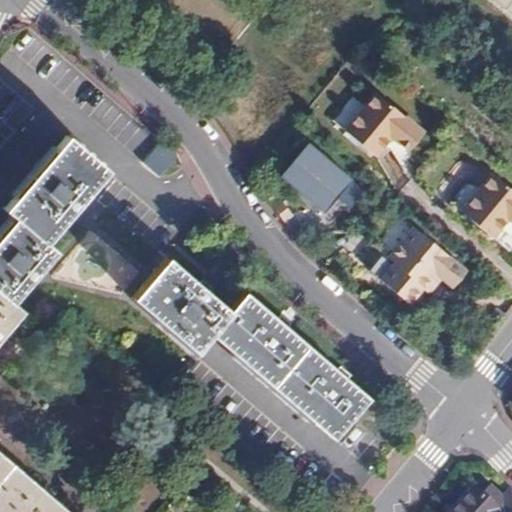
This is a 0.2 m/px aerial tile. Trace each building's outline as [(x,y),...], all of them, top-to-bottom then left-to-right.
[(511,0),(488,0),(511,19),(511,0)] [(405,150),(420,132),(374,92),(341,131),(372,158),(389,138),(405,150)] [(13,216),(0,230),(0,294),(9,303),(52,251),(45,244),(104,170),(64,137),(5,209),(13,216)] [(157,177),(176,158),(159,142),(140,162),(157,177)] [(348,180),(301,142),(273,177),(320,215),(348,180)] [(511,225),(511,193),(488,172),(455,211),(486,237),(503,218),(511,225)] [(425,272),(431,276),(443,286),(456,270),(403,228),(379,257),(373,253),(359,270),(401,303),(414,287),(425,272)] [(330,438),(363,398),(240,295),(229,309),(165,256),(132,297),(195,350),(207,334),(330,438)] [(419,291),(431,276),(425,272),(414,287),(419,291)] [(9,303),(0,294),(0,511),(58,511),(0,461),(0,331),(18,310),(9,303)] [(511,511),(511,495),(508,492),(497,503),(482,488),(459,511),(511,511)]
